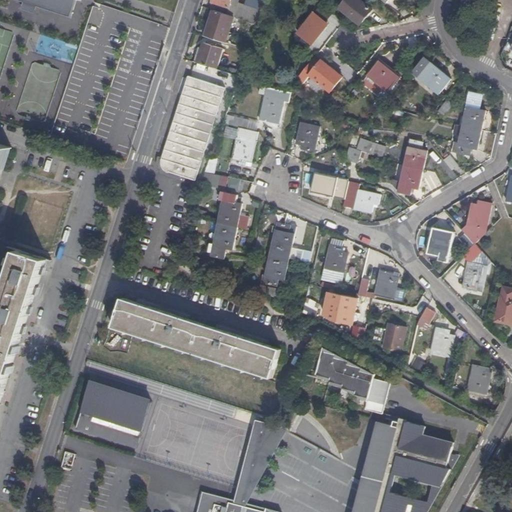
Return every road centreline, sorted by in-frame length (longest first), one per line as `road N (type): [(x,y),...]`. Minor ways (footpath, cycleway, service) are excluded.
road 1 (residential): [(192,0),(101,279)]
road 2 (residential): [(101,279),(25,511)]
road 3 (residential): [(101,279),(290,341)]
road 4 (residential): [(511,110),(498,163),(382,237)]
road 5 (residential): [(382,237),(511,360)]
road 6 (residential): [(382,237),(280,197),(283,179)]
road 7 (residential): [(511,404),(453,511)]
road 8 (residential): [(442,0),(449,40),(463,60),(511,87)]
